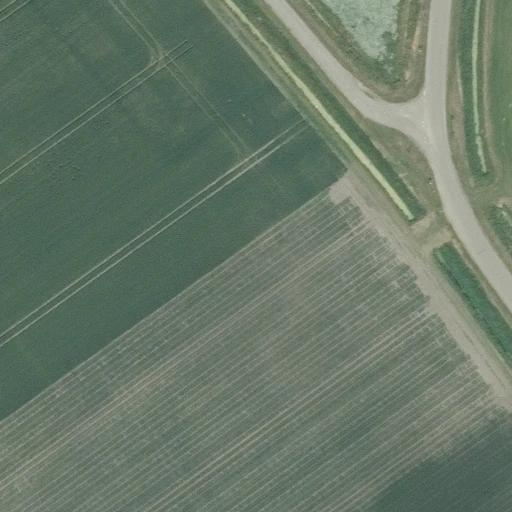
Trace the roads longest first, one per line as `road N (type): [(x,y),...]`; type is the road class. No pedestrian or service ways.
road 1 (unclassified): [(428,123),(362,105),(272,0)]
road 2 (tertiary): [(511,303),(448,208),(428,123)]
road 3 (tertiary): [(428,123),(435,0)]
